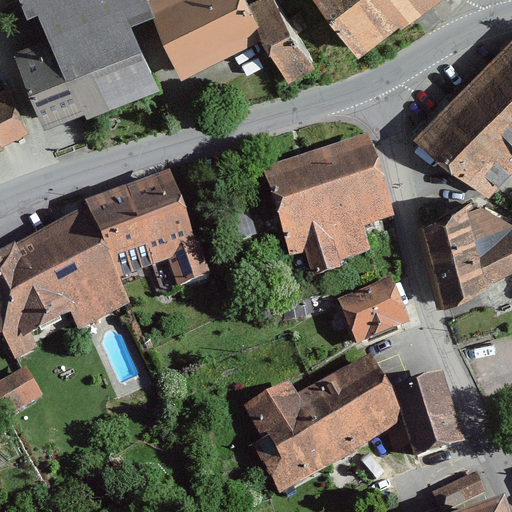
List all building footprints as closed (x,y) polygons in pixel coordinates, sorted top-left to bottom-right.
[(23,0),(38,36),(14,45),(49,134),(166,88),(137,15),(159,6),(156,0),(23,0)] [(249,0),(156,0),(189,71),(270,35),(250,2),(249,0)] [(282,0),(254,0),(250,2),(270,35),(296,80),(321,65),(282,0)] [(326,0),(367,54),(437,0),(326,0)] [(511,45),(420,135),(494,195),(511,178),(511,45)] [(0,146),(33,129),(11,86),(0,91),(0,146)] [(378,137),(265,170),(292,258),(306,254),(314,279),(345,270),(342,260),(373,251),(367,232),(403,221),(378,137)] [(176,181),(92,217),(122,288),(175,266),(185,289),(216,276),(176,181)] [(511,221),(477,212),(423,225),(445,307),(482,299),(498,283),(511,275),(511,221)] [(92,217),(0,261),(0,333),(14,362),(39,350),(34,341),(74,321),(81,336),(131,310),(122,288),(92,217)] [(399,286),(344,308),(362,352),(417,330),(399,286)] [(296,385),(247,411),(290,493),(389,439),(396,455),(416,449),(421,465),(472,445),(446,381),(403,399),(377,367),(305,401),(296,385)] [(31,370),(0,387),(0,399),(11,419),(47,399),(31,370)]
